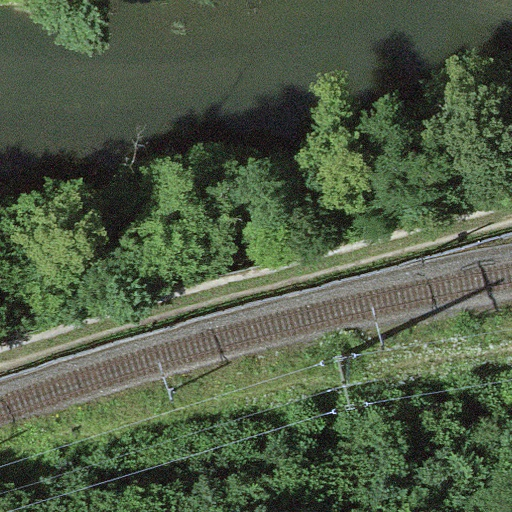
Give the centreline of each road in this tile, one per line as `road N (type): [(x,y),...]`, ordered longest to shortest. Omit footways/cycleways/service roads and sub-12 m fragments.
road 1 (track): [(0,354),(511,209)]
road 2 (track): [(361,511),(511,436)]
